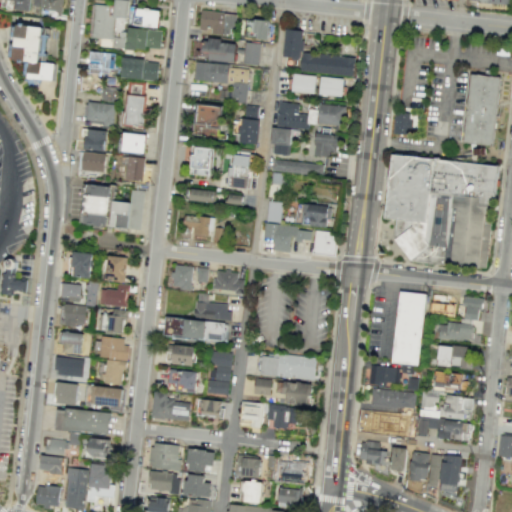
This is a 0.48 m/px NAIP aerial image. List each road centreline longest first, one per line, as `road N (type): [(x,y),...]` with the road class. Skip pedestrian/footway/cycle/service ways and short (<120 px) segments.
road 1 (residential): [(136,428),(184,0)]
road 2 (residential): [(102,242),(511,291)]
road 3 (tertiary): [(54,198),(19,511)]
road 4 (secondary): [(357,271),(391,0)]
road 5 (residential): [(253,262),(283,0)]
road 6 (residential): [(262,0),(511,28)]
road 7 (residential): [(500,290),(473,511)]
road 8 (residential): [(232,439),(253,262)]
road 9 (residential): [(309,450),(136,428)]
road 10 (residential): [(62,150),(79,0)]
road 11 (tertiary): [(0,70),(39,142),(54,198)]
